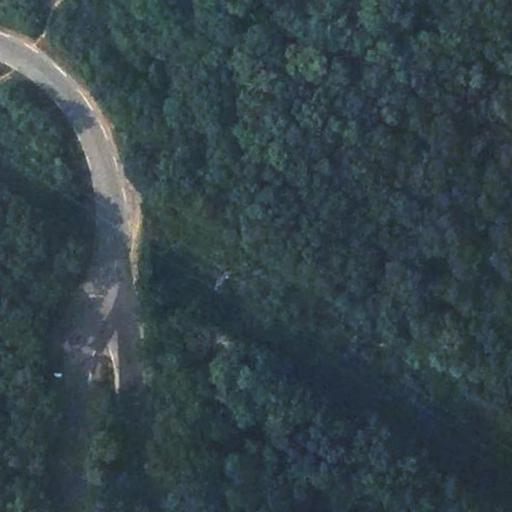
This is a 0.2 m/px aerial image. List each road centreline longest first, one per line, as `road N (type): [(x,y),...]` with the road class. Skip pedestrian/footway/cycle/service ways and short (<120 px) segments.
road 1 (tertiary): [(109,292),(111,198),(95,142),(73,103),(23,57),(0,47)]
road 2 (track): [(298,0),(150,186),(111,198)]
road 3 (unclassified): [(64,511),(76,357),(109,292)]
road 4 (tertiary): [(109,292),(155,511)]
